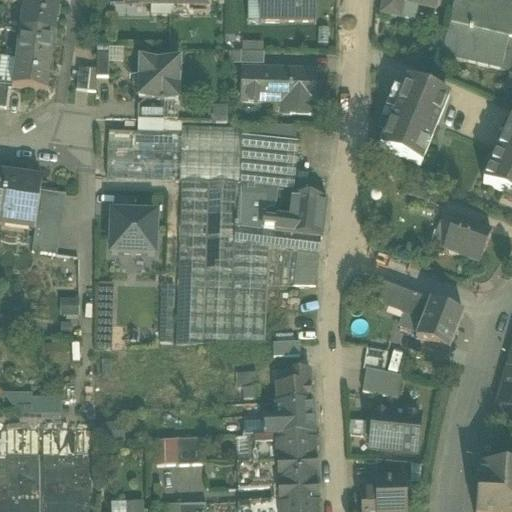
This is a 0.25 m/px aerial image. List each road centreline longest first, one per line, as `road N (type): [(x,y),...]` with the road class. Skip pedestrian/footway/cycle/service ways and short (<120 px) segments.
road 1 (residential): [(338,511),(329,323),(334,274),(346,249)]
road 2 (residential): [(354,0),(340,236),(346,249)]
road 3 (residential): [(498,314),(465,415),(449,511)]
road 4 (residential): [(346,249),(498,314)]
road 5 (unknown): [(54,144),(83,159),(83,276)]
